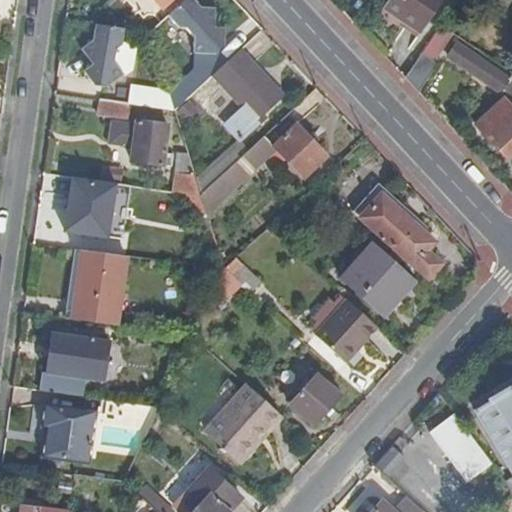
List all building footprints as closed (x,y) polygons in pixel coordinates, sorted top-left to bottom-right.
[(217,55),(222,52),(227,48),(228,29),(216,28),(217,8),(202,5),(197,10),(187,0),(186,0),(171,14),(182,27),(188,27),(197,38),(197,55),(217,55)] [(202,5),(197,0),(187,0),(197,10),(202,5)] [(444,0),(389,0),(384,8),(421,34),(444,0)] [(103,39),(105,26),(97,24),(95,37),(95,38),(103,39)] [(99,86),(104,86),(111,86),(127,75),(117,61),(119,50),(125,45),(126,29),(105,26),(103,39),(95,38),(95,37),(86,49),(96,63),(87,71),(99,86)] [(511,99),(511,77),(511,79),(458,44),(450,57),(511,99)] [(226,125),(240,142),(241,143),(265,121),(262,117),(284,97),(265,76),(263,78),(254,67),(255,66),(242,51),(230,61),(214,76),(244,109),(226,125)] [(214,76),(230,61),(222,52),(217,55),(197,55),(197,69),(209,81),(214,76)] [(441,65),(423,53),(405,78),(421,95),(441,65)] [(175,112),(209,81),(197,69),(170,93),(136,88),(133,105),(175,112)] [(136,88),(127,75),(111,86),(104,86),(102,101),(133,105),(136,88)] [(131,107),(85,100),(83,115),(129,121),(131,107)] [(511,107),(504,100),(478,126),(511,162),(511,160),(511,107)] [(139,122),(138,126),(133,130),(132,142),(136,144),(133,168),(140,169),(141,164),(163,167),(169,126),(139,122)] [(249,152),(242,159),(251,168),(273,146),(304,179),(328,155),(298,123),(274,144),(266,136),(249,152)] [(240,142),(197,182),(202,197),(242,159),(249,152),(241,143),(240,142)] [(177,174),(174,193),(202,197),(197,182),(195,177),(177,174)] [(110,239),(119,184),(78,178),(75,195),(73,195),(68,232),(110,239)] [(381,184),(354,211),(429,280),(437,271),(423,257),(436,243),(401,212),(405,208),(381,184)] [(422,288),(375,245),(341,280),(386,321),(401,306),(404,308),(422,288)] [(76,319),(120,326),(130,258),(86,252),(76,319)] [(225,272),(220,284),(234,297),(243,289),(225,272)] [(234,297),(220,284),(212,300),(225,307),(234,297)] [(379,330),(348,301),(314,337),(340,362),(360,341),(365,345),(379,330)] [(360,341),(340,362),(345,366),(365,345),(360,341)] [(158,393),(168,394),(182,364),(171,362),(173,346),(148,342),(146,354),(149,354),(148,363),(137,362),(132,398),(157,401),(158,393)] [(138,353),(137,362),(148,363),(149,354),(146,354),(138,353)] [(291,408),(314,428),(341,399),(319,378),(291,408)] [(240,466),(259,444),(254,440),(278,414),(247,387),(204,434),(240,466)] [(511,387),(497,397),(494,395),(489,398),(490,401),(475,410),(511,469),(511,387)] [(160,410),(107,401),(103,427),(149,434),(160,410)] [(91,465),(98,416),(48,410),(45,429),(50,430),(47,458),(91,465)] [(254,440),(259,444),(282,419),(278,414),(254,440)] [(210,495),(202,505),(195,511),(229,511),(226,510),(239,495),(210,469),(197,484),(210,495)] [(137,481),(130,490),(144,503),(151,494),(137,481)] [(210,495),(197,484),(188,493),(202,505),(210,495)] [(70,511),(74,493),(65,492),(62,511),(70,511)] [(151,494),(144,503),(154,511),(166,511),(168,509),(151,494)]
